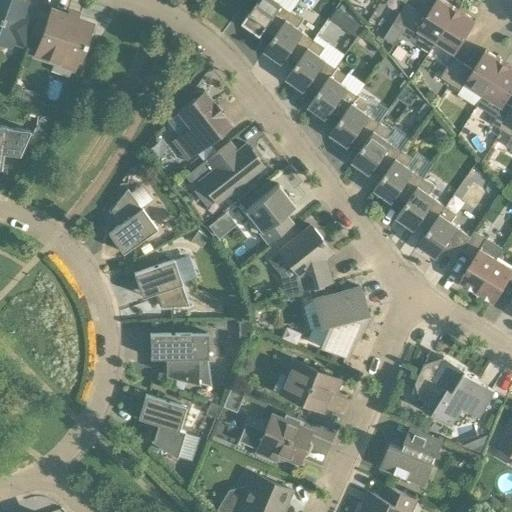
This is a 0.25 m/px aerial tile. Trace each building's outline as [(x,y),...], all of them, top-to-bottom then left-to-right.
[(0,0),(0,42),(9,46),(11,42),(24,47),(35,17),(21,12),(25,2),(19,0),(0,0)] [(274,36),(291,13),(281,7),(282,5),(275,0),(274,0),(258,0),(242,23),(260,36),(264,29),(274,36)] [(429,52),(436,42),(456,9),(441,0),(435,0),(425,17),(416,11),(402,32),(412,38),(411,41),(429,52)] [(402,32),(416,11),(405,4),(392,25),(384,38),(394,44),(402,32)] [(360,31),(365,19),(337,8),(333,20),(360,31)] [(456,9),(436,42),(455,54),(475,21),(456,9)] [(80,59),(92,25),(50,10),(33,55),(73,70),(77,58),(80,59)] [(296,64),(313,41),(303,34),(303,33),(297,28),(302,20),(291,12),(291,13),(274,36),(264,51),(282,63),(287,57),(296,64)] [(371,41),(362,34),(355,44),(364,51),(371,41)] [(313,41),(296,64),(286,79),(304,91),(308,85),(318,91),(335,69),(325,62),(325,61),(319,56),(324,48),(313,40),(313,41)] [(463,64),(450,86),(457,90),(459,92),(465,84),(483,95),(504,63),(485,51),(473,70),(463,64)] [(450,86),(463,64),(452,57),(439,79),(450,86)] [(501,131),(511,113),(511,107),(505,103),(511,91),(511,67),(504,63),(483,95),(502,107),(491,125),(501,131)] [(340,119),(356,96),(347,90),(347,88),(341,84),(346,76),(335,68),(335,69),(318,91),(308,106),(326,119),(330,112),(340,119)] [(18,98),(21,90),(19,86),(12,83),(8,95),(18,98)] [(457,90),(450,86),(446,92),(453,97),(457,90)] [(230,126),(203,91),(200,93),(195,92),(189,97),(188,103),(176,112),(189,128),(172,142),(186,160),(230,126)] [(362,147),(378,124),(369,118),(369,116),(363,111),(368,104),(357,96),(356,96),(340,119),(330,134),(348,147),(353,140),(362,147)] [(511,113),(501,131),(511,137),(511,136),(511,113)] [(384,175),(400,152),(391,145),(391,144),(385,139),(390,131),(379,124),(378,124),(362,147),(352,162),(370,175),(375,168),(384,175)] [(36,125),(31,136),(39,140),(40,140),(45,129),(36,125)] [(18,156),(29,132),(5,128),(5,127),(0,126),(0,168),(2,154),(18,156)] [(236,152),(228,142),(184,177),(188,182),(191,183),(193,184),(195,184),(197,183),(199,182),(215,203),(262,166),(245,144),(236,152)] [(406,203),(422,180),(413,173),(413,172),(407,167),(412,159),(401,151),(400,152),(384,175),(374,189),(392,202),(397,196),(406,203)] [(428,230),(444,207),(435,201),(435,200),(428,195),(434,187),(423,179),(422,180),(406,203),(396,217),(414,230),(418,223),(428,230)] [(266,245),(292,224),(284,214),(294,206),(277,185),(243,211),(252,222),(249,224),(250,231),(257,233),(266,245)] [(140,209),(126,190),(110,211),(120,224),(107,233),(121,253),(156,229),(141,209),(140,209)] [(460,251),(469,238),(456,228),(457,227),(450,223),(456,215),(445,207),(444,207),(428,230),(418,245),(436,258),(440,251),(453,261),(460,251)] [(221,237),(237,221),(227,210),(210,225),(221,237)] [(329,251),(309,226),(278,251),(298,276),(302,291),(331,283),(326,267),(320,259),(329,251)] [(201,248),(208,238),(198,230),(191,240),(201,248)] [(477,292),(497,259),(503,249),(486,239),(474,231),(469,238),(460,251),(473,259),(459,282),(477,292)] [(152,249),(148,242),(139,248),(143,254),(152,249)] [(511,282),(511,268),(497,259),(477,292),(494,303),(508,280),(511,282)] [(187,306),(180,284),(181,284),(173,260),(133,274),(141,297),(156,292),(161,308),(187,306)] [(359,288),(313,300),(320,327),(312,329),(307,340),(319,345),(319,346),(347,358),(354,341),(357,340),(361,329),(358,327),(362,316),(366,315),(359,288)] [(239,339),(250,338),(250,320),(239,321),(239,339)] [(211,387),(207,357),(207,334),(149,334),(149,359),(164,359),(165,375),(197,384),(197,383),(211,387)] [(465,371),(443,358),(441,362),(438,360),(429,364),(427,366),(424,364),(414,384),(419,400),(454,421),(462,408),(478,417),(494,391),(464,373),(465,371)] [(333,378),(294,361),(287,376),(279,373),(272,388),(281,392),(280,393),(319,410),(333,378)] [(222,407),(236,412),(244,392),(230,387),(222,407)] [(175,457),(183,431),(177,430),(184,407),(144,395),(137,419),(152,423),(147,439),(175,457)] [(210,402),(206,415),(217,418),(221,405),(210,402)] [(308,433),(269,416),(263,430),(246,423),(238,441),(256,449),(255,450),(273,457),(276,452),(297,461),(308,433)] [(511,416),(506,426),(510,428),(499,447),(511,454),(511,416)] [(432,423),(428,430),(436,435),(440,428),(432,423)] [(423,487),(443,441),(410,427),(400,448),(390,444),(379,469),(423,487)] [(277,511),(279,507),(283,509),(291,490),(250,473),(234,511),(277,511)] [(410,511),(417,499),(385,485),(380,497),(373,493),(367,507),(363,505),(359,511),(410,511)]
